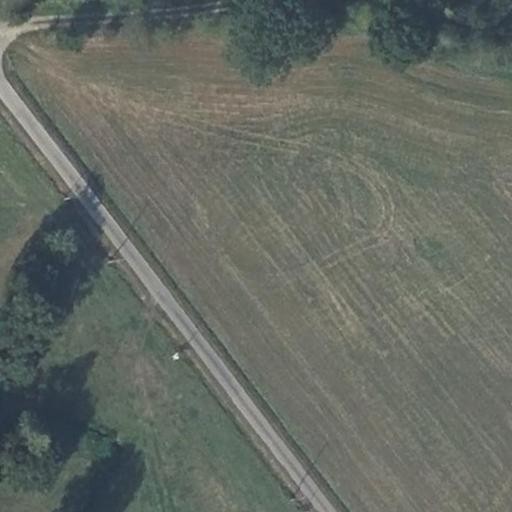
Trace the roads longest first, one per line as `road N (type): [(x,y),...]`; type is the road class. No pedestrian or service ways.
road 1 (unclassified): [(332,511),(0,85)]
road 2 (unknown): [(224,30),(0,67)]
